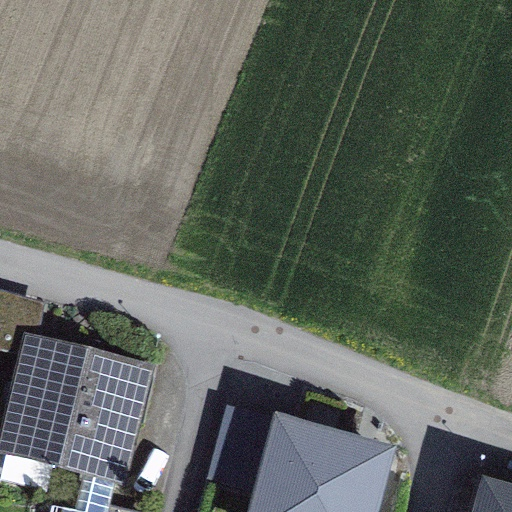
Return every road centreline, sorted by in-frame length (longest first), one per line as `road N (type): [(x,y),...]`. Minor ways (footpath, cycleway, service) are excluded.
road 1 (residential): [(428,511),(455,412),(220,334)]
road 2 (residential): [(220,334),(0,269)]
road 3 (residential): [(172,511),(220,334)]
